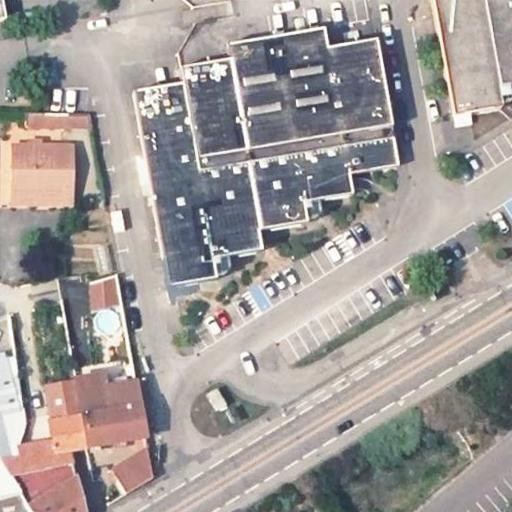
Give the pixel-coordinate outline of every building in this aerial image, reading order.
[(511,0),(425,0),(450,119),(499,110),(499,105),(507,104),(511,97),(511,95),(511,87),(511,86),(511,0)] [(397,161),(375,44),(325,51),(321,32),(227,48),(229,61),(179,71),(181,84),(128,96),(168,289),(215,280),(214,275),(225,273),(230,269),(227,256),(261,249),(257,230),(304,221),(304,217),(316,215),(320,211),(317,198),(350,191),(346,171),(397,161)] [(25,116),(25,128),(88,129),(86,117),(25,116)] [(11,146),(11,195),(69,195),(68,147),(11,146)] [(69,207),(69,195),(11,195),(10,205),(69,207)] [(89,283),(92,314),(120,305),(116,276),(89,283)] [(80,415),(86,447),(144,437),(134,381),(103,385),(101,373),(74,378),(74,379),(80,415)] [(19,458),(10,459),(0,460),(0,461),(13,479),(72,466),(67,449),(86,447),(80,415),(74,379),(44,384),(51,420),(45,420),(48,442),(28,446),(30,456),(19,458)] [(224,404),(214,388),(207,392),(212,399),(212,401),(213,405),(216,408),(224,404)] [(0,460),(10,459),(0,421),(0,460)] [(30,456),(28,446),(17,447),(19,458),(30,456)] [(152,478),(147,449),(110,472),(125,494),(152,478)] [(0,498),(19,494),(29,511),(80,511),(83,510),(78,490),(72,466),(13,479),(0,461),(0,498)]
